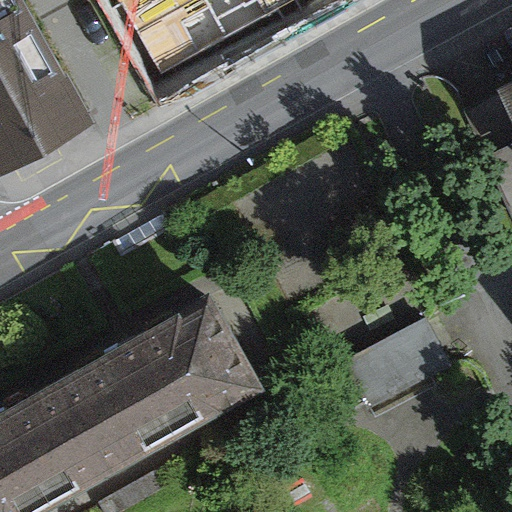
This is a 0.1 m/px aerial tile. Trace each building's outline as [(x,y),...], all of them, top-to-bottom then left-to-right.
[(0,0),(0,155),(89,110),(31,0),(0,0)] [(169,0),(212,76),(339,0),(169,0)] [(511,56),(498,63),(511,93),(511,56)] [(189,282),(0,390),(0,511),(8,511),(244,377),(189,282)] [(428,312),(345,356),(373,409),(456,365),(428,312)]
